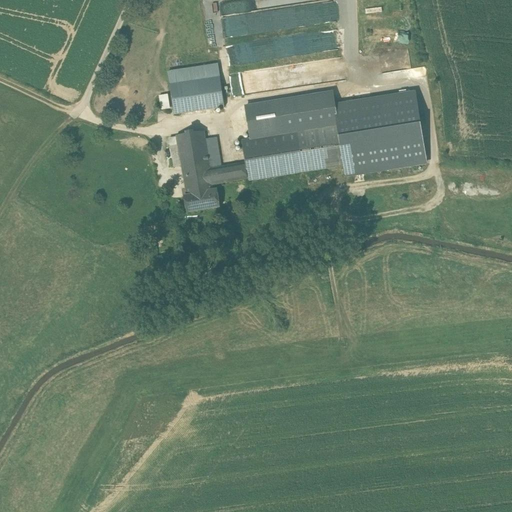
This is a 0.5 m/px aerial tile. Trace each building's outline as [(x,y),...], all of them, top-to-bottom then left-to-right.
[(370,36),(370,44),(413,43),(412,34),(370,36)] [(218,65),(168,72),(170,85),(220,77),(218,65)] [(220,77),(170,85),(175,115),(225,107),(220,77)] [(417,88),(334,102),(338,124),(344,166),(346,176),(429,163),(417,88)] [(160,95),(163,109),(171,108),(169,93),(160,95)] [(338,124),(297,131),(304,173),(344,166),(338,124)] [(297,131),(242,140),(246,163),(248,179),(249,182),(304,173),(297,131)] [(204,132),(177,136),(178,145),(171,146),(175,167),(182,166),(186,188),(212,183),(213,185),(248,179),(246,163),(210,169),(204,132)] [(212,183),(186,188),(187,196),(184,196),(187,213),(220,207),(217,189),(213,190),(213,185),(212,183)]
